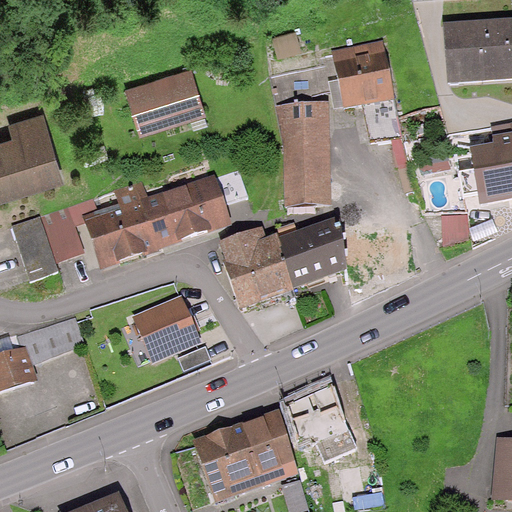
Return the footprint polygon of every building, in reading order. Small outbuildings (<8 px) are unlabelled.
[(511,13),(443,19),(447,76),(511,71),(511,13)] [(294,26),(271,33),(275,47),(298,40),(294,26)] [(386,37),(330,48),(342,106),(362,102),(391,96),(397,95),(386,37)] [(194,61),(126,83),(140,126),(208,104),(194,61)] [(326,95),(281,96),(285,206),(330,204),(326,95)] [(391,96),(362,102),(370,140),(399,134),(391,96)] [(0,188),(65,170),(49,112),(10,123),(12,133),(0,136),(0,188)] [(498,144),(475,149),(484,194),(511,188),(511,122),(495,126),(498,144)] [(145,193),(162,242),(228,218),(224,207),(214,180),(210,170),(145,193)] [(214,180),(224,207),(247,198),(238,171),(214,180)] [(95,212),(87,215),(104,262),(162,242),(145,193),(142,184),(111,195),(115,205),(95,212)] [(40,216),(56,258),(83,247),(72,220),(87,215),(95,212),(90,197),(40,216)] [(467,209),(439,210),(439,238),(467,238),(467,209)] [(276,233),(297,282),(346,262),(346,233),(346,226),(343,214),(276,233)] [(40,216),(10,227),(28,275),(58,264),(56,258),(40,216)] [(228,254),(218,259),(238,306),(297,282),(276,233),(264,238),(259,226),(222,242),(228,254)] [(346,233),(346,262),(346,282),(372,282),(372,273),(413,273),(412,226),(346,226),(346,233)] [(182,291),(132,316),(151,355),(201,330),(182,291)] [(72,317),(23,335),(34,364),(82,347),(72,317)] [(18,338),(0,344),(0,391),(33,381),(18,338)] [(204,338),(175,352),(183,367),(212,354),(204,338)] [(356,415),(337,370),(287,390),(306,436),(314,433),(351,416),(356,415)] [(246,414),(263,468),(299,457),(280,399),(245,410),(246,414)] [(246,414),(194,430),(215,496),(267,480),(263,468),(246,414)] [(351,416),(314,433),(326,458),(362,442),(351,416)] [(511,429),(498,429),(494,495),(511,496),(511,429)] [(371,452),(334,458),(339,492),(377,486),(371,452)] [(298,470),(279,475),(287,508),(306,503),(298,470)]
